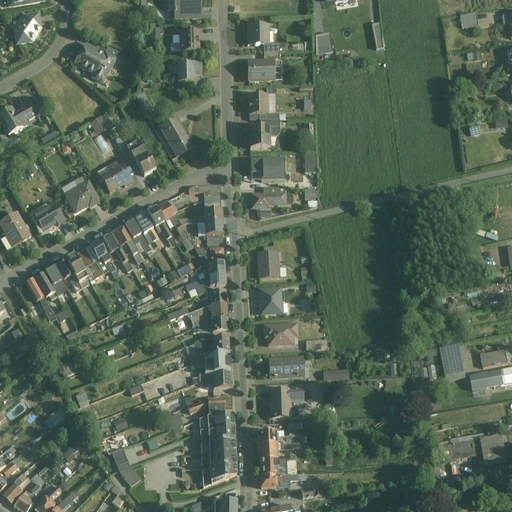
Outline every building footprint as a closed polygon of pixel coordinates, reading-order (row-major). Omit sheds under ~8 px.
[(5,0),(8,10),(43,4),(42,0),(5,0)] [(169,0),(170,19),(199,18),(198,0),(169,0)] [(32,45),(40,30),(37,13),(21,18),(12,32),(13,47),(32,45)] [(476,13),(465,13),(466,30),(478,29),(476,13)] [(245,47),(267,47),(267,26),(245,26),(245,47)] [(386,29),(380,30),(383,54),(390,52),(386,29)] [(179,56),(200,55),(199,33),(179,34),(179,56)] [(158,34),(157,45),(166,46),(167,35),(158,34)] [(323,39),(323,57),(338,57),(338,39),(323,39)] [(70,69),(101,86),(114,63),(83,46),(70,69)] [(318,46),(298,47),(298,56),(318,56),(318,46)] [(245,84),(273,84),(272,64),(244,65),(245,84)] [(201,85),(201,66),(168,66),(168,86),(201,85)] [(245,119),(266,118),(265,96),(244,97),(245,119)] [(25,125),(36,119),(26,100),(0,113),(0,127),(6,138),(26,127),(25,125)] [(310,116),(319,116),(319,105),(310,104),(310,116)] [(176,161),(193,151),(174,119),(157,129),(176,161)] [(247,150),(268,150),(268,129),(247,129),(247,150)] [(322,129),(312,129),(312,144),(322,144),(322,129)] [(63,134),(48,142),(52,150),(67,141),(63,134)] [(141,179),(154,172),(140,149),(127,156),(141,179)] [(324,179),(324,159),(312,159),(312,178),(324,179)] [(283,164),(249,164),(249,178),(259,178),(259,186),(283,186),(283,164)] [(108,197),(132,185),(122,167),(99,179),(108,197)] [(41,168),(34,169),(36,178),(43,177),(41,168)] [(74,219),(99,205),(87,183),(62,197),(74,219)] [(188,201),(219,200),(219,190),(187,190),(188,201)] [(312,204),(323,205),(324,194),(312,193),(312,204)] [(285,213),(285,196),(249,196),(249,213),(285,213)] [(41,236),(63,224),(52,203),(30,215),(41,236)] [(165,224),(173,219),(164,204),(155,209),(165,224)] [(154,231),(162,225),(152,210),(144,215),(154,231)] [(202,225),(220,224),(220,212),(202,213),(202,225)] [(0,234),(10,251),(29,240),(15,215),(0,222),(0,234)] [(142,237),(151,232),(141,217),(132,222),(142,237)] [(130,242),(139,238),(130,223),(122,228),(130,242)] [(202,225),(203,239),(221,238),(220,224),(202,225)] [(119,249),(128,244),(120,229),(111,234),(119,249)] [(190,247),(195,245),(192,235),(187,237),(190,247)] [(108,257),(118,251),(109,236),(99,241),(108,257)] [(203,250),(221,249),(221,238),(203,239),(203,250)] [(95,265),(104,259),(96,243),(86,249),(95,265)] [(80,273),(91,267),(82,251),(72,258),(80,273)] [(205,266),(223,265),(223,252),(204,253),(205,266)] [(257,282),(278,281),(277,255),(255,257),(257,282)] [(80,273),(72,258),(61,264),(70,279),(80,273)] [(62,283),(70,279),(61,264),(54,268),(62,283)] [(205,266),(205,279),(224,279),(223,265),(205,266)] [(50,289),(60,283),(51,269),(42,275),(50,289)] [(185,276),(190,283),(196,279),(192,272),(185,276)] [(309,273),(309,286),(318,286),(318,273),(309,273)] [(43,301),(52,296),(41,276),(32,281),(43,301)] [(179,290),(187,285),(182,276),(174,281),(179,290)] [(206,290),(224,289),(224,279),(205,279),(206,290)] [(34,305),(41,302),(30,282),(23,286),(34,305)] [(164,288),(168,294),(176,289),(172,283),(164,288)] [(259,320),(281,318),(279,291),(256,293),(259,320)] [(209,308),(226,308),(226,294),(208,294),(209,308)] [(209,308),(209,324),(226,324),(226,308),(209,308)] [(177,327),(184,325),(187,336),(201,331),(195,312),(174,319),(177,327)] [(67,327),(75,325),(73,317),(65,320),(67,327)] [(209,337),(226,336),(226,324),(209,324),(209,337)] [(297,348),(296,327),(262,328),(263,350),(297,348)] [(24,345),(31,340),(26,333),(19,338),(24,345)] [(206,356),(228,356),(227,340),(205,341),(206,356)] [(472,383),(471,350),(451,351),(451,384),(472,383)] [(206,356),(207,378),(228,377),(228,356),(206,356)] [(490,372),(511,371),(511,356),(490,357),(490,372)] [(267,382),(302,381),(302,360),(266,362),(267,382)] [(442,370),(436,371),(437,383),(444,382),(442,370)] [(356,375),(331,375),(331,385),(356,385),(356,375)] [(207,393),(229,392),(228,377),(207,378),(207,393)] [(141,402),(151,398),(148,391),(138,395),(141,402)] [(302,404),(302,391),(267,393),(269,423),(290,421),(290,405),(302,404)] [(88,415),(98,411),(93,399),(84,402),(88,415)] [(205,416),(223,416),(223,401),(206,401),(205,416)] [(31,402),(27,404),(30,412),(35,410),(31,402)] [(61,433),(76,425),(69,412),(54,421),(61,433)] [(0,428),(3,431),(11,421),(6,417),(0,424),(0,428)] [(201,448),(234,446),(232,419),(207,421),(199,424),(201,448)] [(187,420),(176,421),(177,433),(188,432),(187,420)] [(131,423),(120,428),(125,438),(135,433),(131,423)] [(54,424),(48,428),(55,437),(61,433),(54,424)] [(256,445),(274,444),(274,434),(255,435),(256,445)] [(24,438),(17,441),(19,447),(26,445),(24,438)] [(511,473),(511,443),(489,446),(488,440),(454,444),(457,466),(463,465),(464,475),(471,474),(470,462),(493,460),(495,475),(511,473)] [(256,445),(256,454),(275,454),(274,444),(256,445)] [(162,445),(156,447),(158,454),(165,452),(162,445)] [(203,492),(236,480),(235,457),(234,446),(201,448),(203,492)] [(81,454),(67,459),(72,473),(86,468),(81,454)] [(256,464),(275,464),(275,454),(256,454),(256,464)] [(132,455),(121,459),(134,493),(144,489),(132,455)] [(256,464),(257,480),(275,480),(275,464),(256,464)] [(47,494),(53,487),(43,478),(37,485),(47,494)] [(320,490),(320,479),(297,479),(297,490),(320,490)] [(257,492),(276,492),(275,480),(257,480),(257,492)] [(54,499),(63,493),(59,487),(50,494),(54,499)] [(9,508),(20,496),(11,489),(0,501),(9,508)] [(55,503),(61,509),(71,499),(66,493),(55,503)] [(327,502),(325,493),(308,496),(310,505),(327,502)] [(11,510),(13,511),(28,511),(33,506),(21,497),(11,510)] [(49,511),(52,509),(42,502),(34,511),(49,511)] [(213,511),(236,511),(237,503),(219,506),(214,508),(213,511)]
